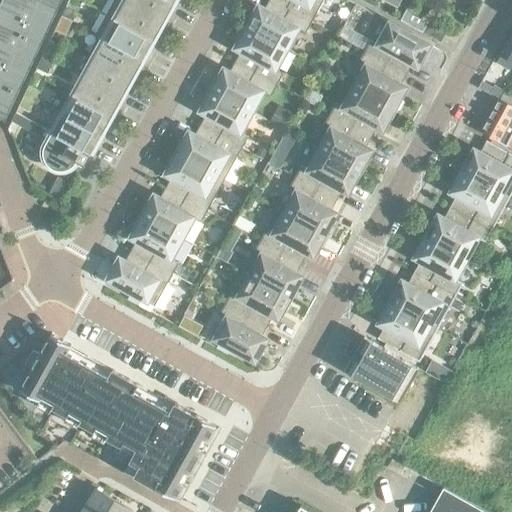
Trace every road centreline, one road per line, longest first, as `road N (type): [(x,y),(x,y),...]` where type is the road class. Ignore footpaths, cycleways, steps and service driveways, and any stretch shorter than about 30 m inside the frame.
road 1 (tertiary): [(276,411),(503,0)]
road 2 (residential): [(50,284),(83,248),(217,0)]
road 3 (residential): [(276,411),(50,284)]
road 4 (residential): [(187,511),(69,448)]
road 5 (residential): [(50,284),(0,171)]
